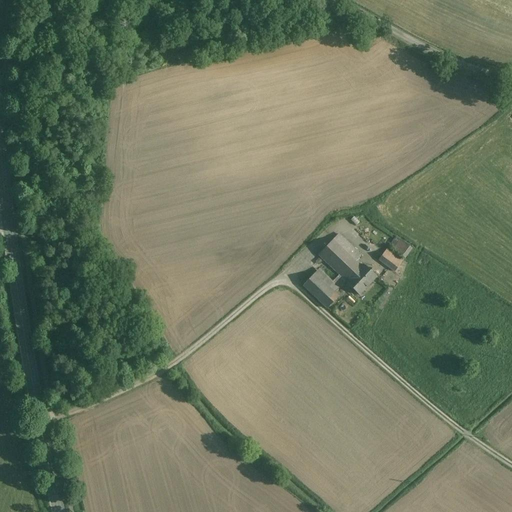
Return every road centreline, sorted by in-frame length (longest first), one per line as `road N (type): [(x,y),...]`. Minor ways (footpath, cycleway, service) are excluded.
road 1 (residential): [(41,420),(176,360),(281,281),(511,464)]
road 2 (unknown): [(511,147),(406,215),(319,289)]
road 3 (secondary): [(41,420),(7,220)]
road 4 (residential): [(511,82),(326,0)]
